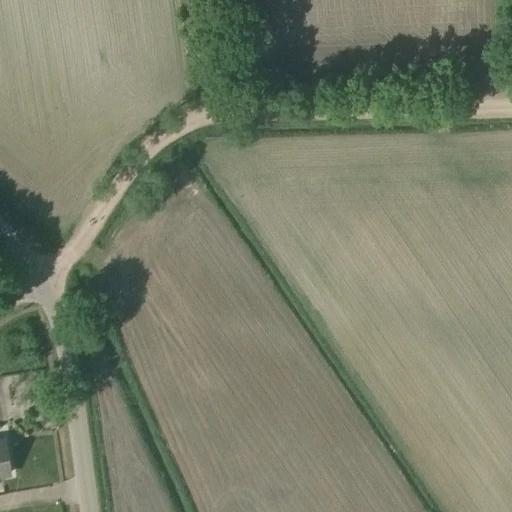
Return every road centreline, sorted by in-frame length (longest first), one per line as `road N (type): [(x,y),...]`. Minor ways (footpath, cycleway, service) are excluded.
road 1 (track): [(0,307),(76,246),(152,151),(188,129),(222,121),(511,112)]
road 2 (unclassified): [(90,511),(64,325),(42,279),(0,237)]
